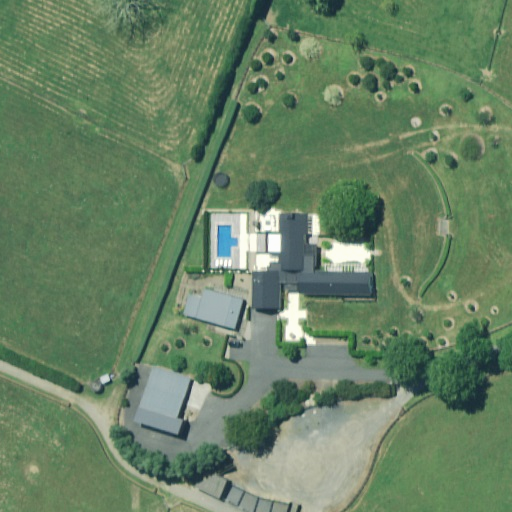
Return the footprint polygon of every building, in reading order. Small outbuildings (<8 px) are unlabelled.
[(378,296),(379,274),(330,272),(322,272),(323,215),(287,215),(286,236),(274,236),(273,272),(257,272),(256,308),(285,309),(286,284),(306,284),(305,295),(378,296)] [(209,290),(207,297),(195,294),(189,316),(240,329),(248,300),(209,290)] [(195,385),(159,373),(142,427),(186,440),(190,427),(183,425),(195,385)] [(106,388),(116,381),(111,374),(102,380),(100,378),(92,384),(100,395),(108,390),(106,388)] [(233,482),(211,471),(203,489),(225,499),(233,482)]
